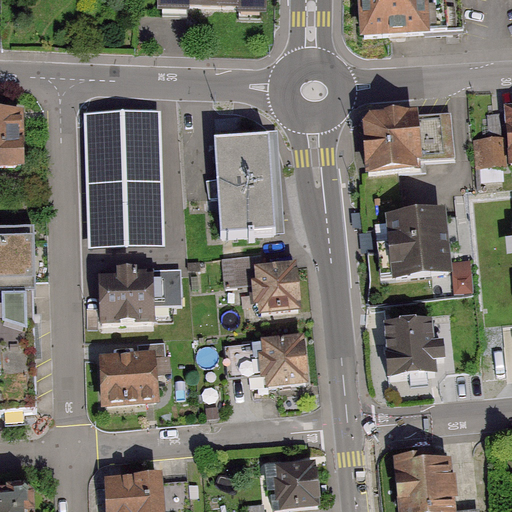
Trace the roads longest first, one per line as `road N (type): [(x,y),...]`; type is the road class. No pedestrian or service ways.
road 1 (residential): [(60,80),(69,453)]
road 2 (tertiary): [(313,121),(349,429)]
road 3 (residential): [(349,429),(69,453)]
road 4 (residential): [(60,80),(283,89)]
road 5 (residential): [(511,76),(342,89)]
road 6 (residential): [(511,415),(349,429)]
